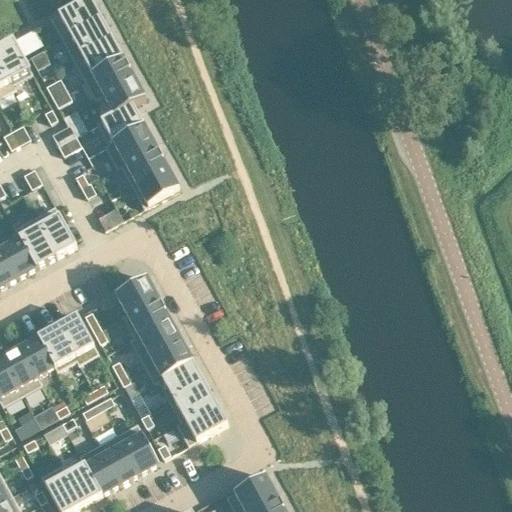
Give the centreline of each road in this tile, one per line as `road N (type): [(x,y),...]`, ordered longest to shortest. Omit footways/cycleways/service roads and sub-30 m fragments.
road 1 (unclassified): [(511,416),(360,0)]
road 2 (residential): [(0,316),(142,242),(250,427),(255,452)]
